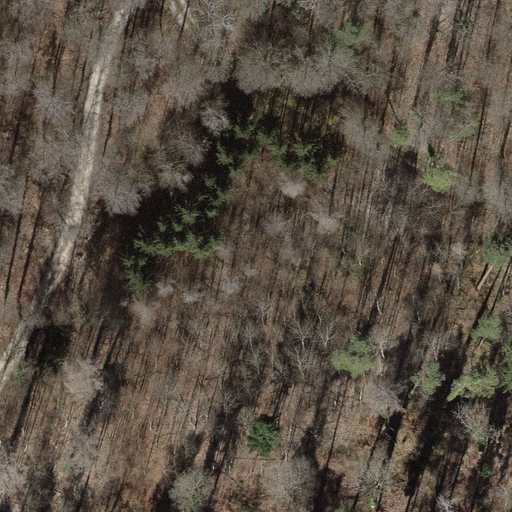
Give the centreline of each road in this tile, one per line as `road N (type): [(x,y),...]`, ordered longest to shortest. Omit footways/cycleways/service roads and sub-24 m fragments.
road 1 (track): [(152,0),(511,202)]
road 2 (track): [(0,354),(90,192),(97,72),(127,0)]
